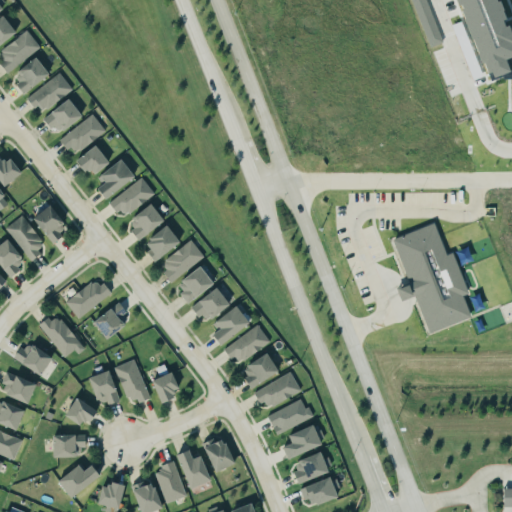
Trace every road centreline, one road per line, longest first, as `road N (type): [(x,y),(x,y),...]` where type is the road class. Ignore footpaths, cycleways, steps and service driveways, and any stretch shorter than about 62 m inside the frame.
road 1 (secondary): [(411,507),(211,0)]
road 2 (residential): [(278,511),(227,401),(0,110)]
road 3 (secondary): [(252,186),(360,457)]
road 4 (secondary): [(178,0),(233,137)]
road 5 (residential): [(102,238),(0,325)]
